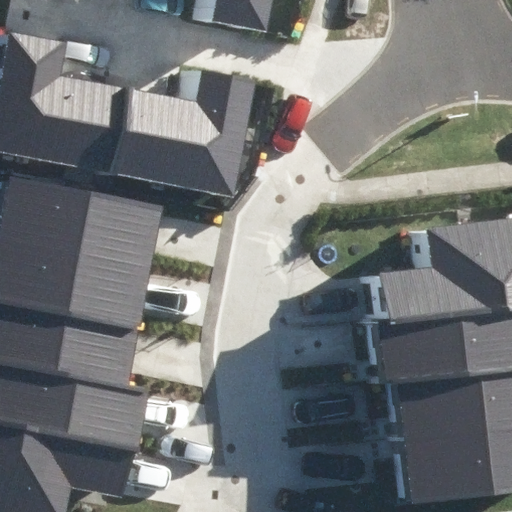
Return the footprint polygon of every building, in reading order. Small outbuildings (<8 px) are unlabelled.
[(189,0),(188,8),(245,18),(248,0),(189,0)] [(61,36),(5,25),(0,51),(0,148),(228,193),(251,76),(196,65),(189,98),(55,71),(61,36)] [(165,210),(12,178),(0,234),(0,242),(151,273),(165,210)] [(385,275),(392,325),(511,309),(511,219),(427,232),(432,269),(385,275)] [(151,273),(0,242),(0,304),(139,333),(151,273)] [(139,333),(0,304),(0,363),(127,389),(139,333)] [(385,383),(395,382),(511,366),(511,309),(392,325),(377,327),(385,383)] [(127,389),(0,363),(0,425),(137,453),(149,394),(127,389)] [(511,366),(395,382),(404,446),(511,431),(511,366)] [(137,453),(0,425),(0,511),(65,511),(71,488),(126,499),(137,453)] [(511,431),(404,446),(412,505),(511,492),(511,431)]
